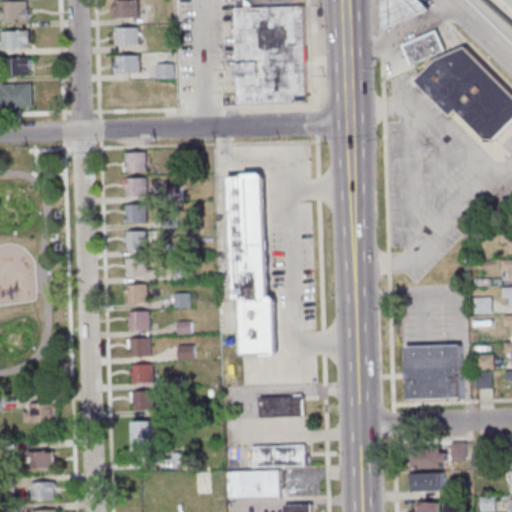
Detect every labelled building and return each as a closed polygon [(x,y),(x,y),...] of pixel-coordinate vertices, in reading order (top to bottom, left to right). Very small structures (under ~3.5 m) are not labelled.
[(114,0),(114,16),(140,16),(140,0),(114,0)] [(385,0),(383,1),(384,29),(430,10),(419,0),(385,0)] [(4,21),(4,17),(0,17),(0,10),(4,10),(4,1),(27,1),(28,20),(4,21)] [(236,7),(238,103),(307,102),(306,5),(236,7)] [(116,44),(141,44),(141,27),(116,27),(116,44)] [(402,45),(411,65),(446,50),(436,30),(402,45)] [(28,47),(3,47),(3,32),(30,32),(30,42),(28,42),(28,47)] [(511,92),(472,51),(443,63),(422,84),(456,121),(462,115),(495,149),(501,143),(511,132),(511,92)] [(115,73),(140,73),(140,55),(117,55),(117,63),(115,63),(115,73)] [(5,76),(5,59),(30,58),(31,70),(27,70),(28,75),(5,76)] [(175,78),(175,63),(157,63),(157,78),(175,78)] [(113,88),(113,95),(118,95),(118,101),(142,101),(142,92),(149,92),(148,82),(117,83),(118,88),(113,88)] [(13,107),(13,105),(0,105),(0,88),(1,88),(1,84),(32,83),(32,107),(13,107)] [(177,107),(177,100),(176,91),(164,91),(164,107),(177,107)] [(148,151),(125,151),(125,171),(148,171),(148,151)] [(242,355),(263,354),(263,356),(275,356),(277,355),(279,353),(280,351),(277,298),(276,296),(273,295),(271,294),(266,177),(265,174),(263,172),(260,172),(245,172),(245,175),(228,175),(233,299),(240,299),(242,355)] [(149,177),(126,177),(126,196),(149,196),(149,177)] [(166,186),(167,201),(183,201),(182,185),(166,186)] [(147,203),(127,203),(127,222),(147,222),(147,203)] [(161,217),(161,228),(176,227),(176,217),(161,217)] [(127,251),(148,251),(148,231),(127,231),(127,251)] [(511,233),(504,233),(503,243),(510,243),(509,253),(511,252),(511,233)] [(159,243),(159,254),(172,253),(172,243),(159,243)] [(127,257),(127,276),(156,276),(156,269),(148,269),(148,256),(127,257)] [(174,269),(174,280),(189,280),(189,269),(174,269)] [(150,302),(149,283),(128,284),(129,303),(150,302)] [(174,293),(175,307),(190,307),(189,292),(174,293)] [(477,313),(493,313),(493,298),(477,298),(477,313)] [(130,329),(152,329),(152,310),(130,310),(130,329)] [(178,321),(179,334),(193,333),(192,320),(178,321)] [(130,338),(131,356),(152,356),(151,337),(130,338)] [(461,343),(408,345),(410,399),(464,397),(461,343)] [(179,345),(179,360),(195,360),(194,345),(179,345)] [(133,365),(133,368),(131,369),(131,375),(134,375),(134,383),(154,382),(154,364),(133,365)] [(167,376),(167,387),(182,386),(182,376),(167,376)] [(133,391),(134,410),(156,409),(154,390),(133,391)] [(259,396),(260,417),(304,416),(303,395),(259,396)] [(25,421),(25,412),(30,412),(30,403),(56,403),(57,420),(25,421)] [(134,421),(134,450),(146,450),(145,446),(153,446),(152,421),(134,421)] [(307,443),(252,446),(252,467),(308,464),(307,443)] [(452,461),(467,461),(467,443),(452,443),(452,461)] [(414,448),(414,469),(448,469),(448,448),(414,448)] [(34,469),(34,456),(30,456),(30,452),(46,451),(46,453),(54,452),(55,468),(34,469)] [(173,453),(173,468),(187,467),(187,452),(173,453)] [(229,471),(230,499),(282,497),(281,470),(229,471)] [(446,493),(446,474),(414,474),(414,493),(446,493)] [(14,492),(0,492),(0,478),(14,478),(14,492)] [(55,499),(32,500),(32,483),(54,482),(55,499)] [(494,499),(485,499),(485,510),(494,509),(494,499)] [(315,511),(315,503),(286,503),(286,511),(315,511)]
